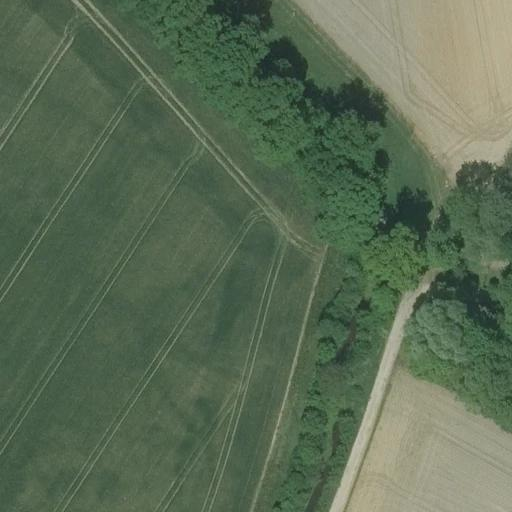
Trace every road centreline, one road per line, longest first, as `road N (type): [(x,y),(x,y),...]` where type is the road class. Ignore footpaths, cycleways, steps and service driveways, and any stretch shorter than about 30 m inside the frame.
road 1 (track): [(336,511),(439,229),(462,201),(511,173)]
road 2 (track): [(167,0),(356,210),(422,266)]
